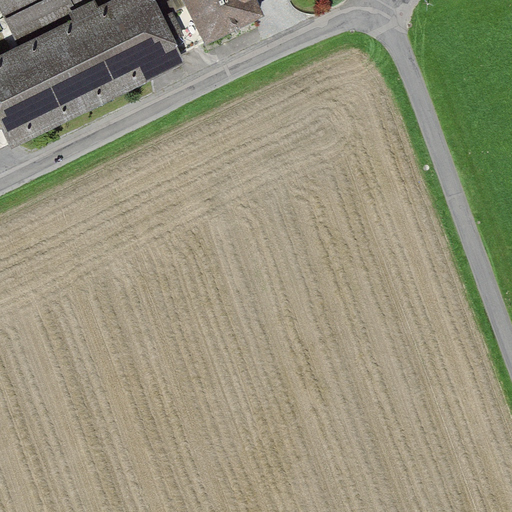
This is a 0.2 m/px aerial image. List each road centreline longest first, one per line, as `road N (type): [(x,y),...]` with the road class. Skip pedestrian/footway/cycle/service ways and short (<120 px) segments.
road 1 (track): [(0,183),(369,0)]
road 2 (unclassified): [(376,0),(401,43),(511,343)]
